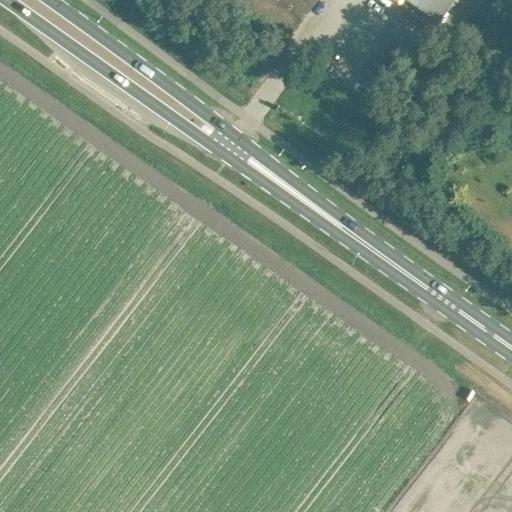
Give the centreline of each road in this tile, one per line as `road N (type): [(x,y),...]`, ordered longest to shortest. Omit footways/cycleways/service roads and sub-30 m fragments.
road 1 (primary): [(511,349),(244,157)]
road 2 (primary): [(7,0),(201,137),(244,157)]
road 3 (primary): [(244,157),(212,122),(47,0)]
